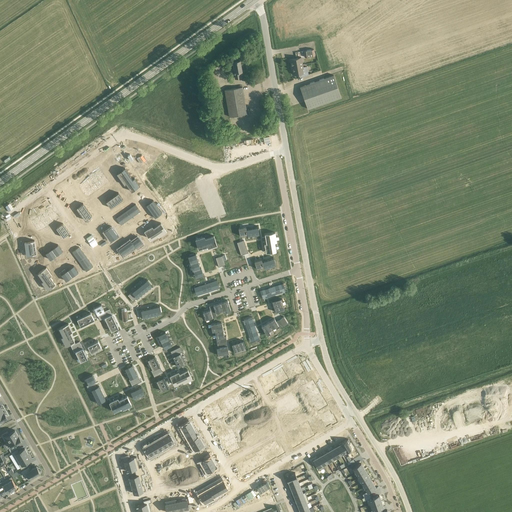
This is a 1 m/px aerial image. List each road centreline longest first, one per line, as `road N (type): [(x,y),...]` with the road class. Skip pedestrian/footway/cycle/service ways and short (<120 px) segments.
road 1 (unclassified): [(408,511),(332,375),(285,150)]
road 2 (secondary): [(0,182),(255,0)]
road 3 (residential): [(276,152),(223,169),(124,133),(45,188)]
road 4 (residential): [(405,295),(374,106)]
road 5 (residential): [(474,454),(405,295)]
road 6 (residential): [(297,271),(188,306),(142,334)]
road 7 (residential): [(0,504),(50,476),(0,389)]
road 8 (unclassified): [(285,150),(259,0)]
road 9 (residential): [(374,106),(511,55)]
road 10 (residential): [(126,501),(113,455),(193,410)]
road 11 (residential): [(193,410),(308,344)]
road 12 (residential): [(374,106),(368,81),(322,10),(337,0)]
road 13 (residential): [(276,152),(297,271)]
